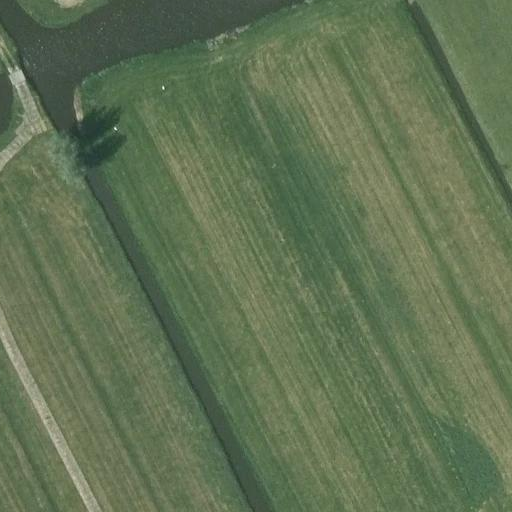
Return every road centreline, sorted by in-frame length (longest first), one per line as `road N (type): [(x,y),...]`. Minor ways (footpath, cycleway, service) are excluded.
road 1 (track): [(93,511),(0,325)]
road 2 (track): [(0,161),(23,137),(31,113),(0,45)]
